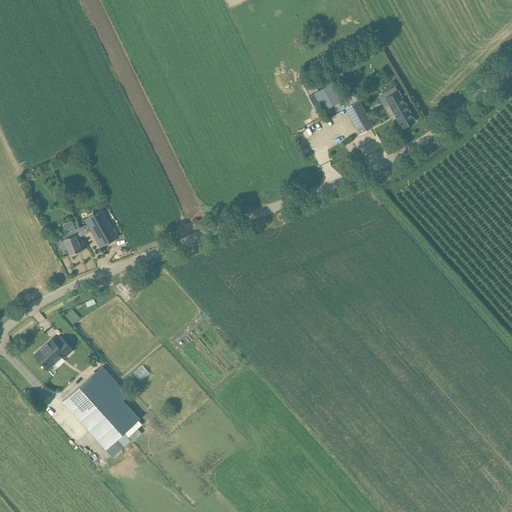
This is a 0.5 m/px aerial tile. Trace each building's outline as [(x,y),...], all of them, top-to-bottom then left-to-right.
[(320,90),(310,95),(315,106),(325,101),(320,90)] [(402,128),(415,121),(398,91),(386,98),(402,128)] [(355,94),(342,101),(346,108),(345,108),(359,135),(374,127),(359,100),(358,101),(355,94)] [(91,232),(100,248),(120,237),(112,222),(111,223),(103,208),(83,219),(86,225),(89,223),(93,230),(91,232)] [(64,239),(64,240),(59,242),(62,251),(68,249),(70,255),(82,250),(76,235),(75,235),(71,222),(63,225),(66,233),(62,234),(64,239)] [(61,337),(56,342),(54,340),(43,350),(41,349),(34,355),(47,370),(63,355),(65,357),(73,350),(61,337)] [(102,365),(62,402),(106,450),(124,434),(124,435),(132,443),(142,434),(138,429),(142,425),(139,421),(140,419),(124,400),(129,396),(128,395),(102,365)]
